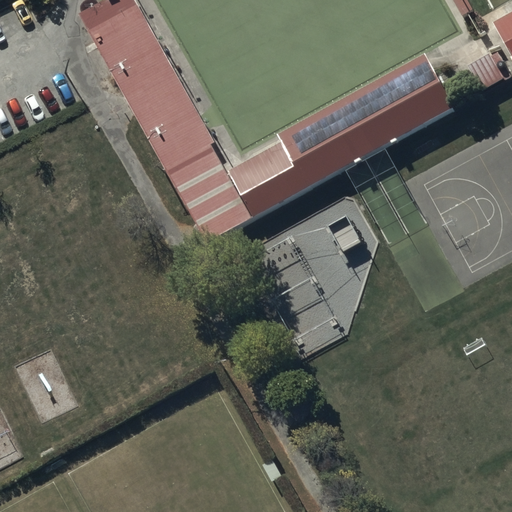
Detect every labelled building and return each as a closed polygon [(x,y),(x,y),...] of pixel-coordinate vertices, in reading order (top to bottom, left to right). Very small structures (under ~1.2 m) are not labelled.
[(233,177),(135,0),(122,0),(121,1),(120,0),(109,0),(112,4),(84,19),(209,246),(457,111),(430,63),(283,143),(286,148),(233,177)] [(454,0),(466,20),(471,17),(476,14),(468,0),(454,0)] [(511,24),(502,30),(511,46),(511,24)] [(496,60),(472,73),(485,96),(511,81),(511,75),(502,57),(496,60)] [(392,290),(370,282),(351,331),(374,339),(392,290)]
